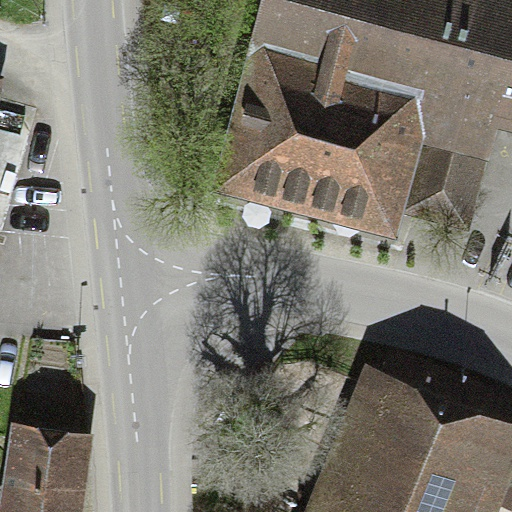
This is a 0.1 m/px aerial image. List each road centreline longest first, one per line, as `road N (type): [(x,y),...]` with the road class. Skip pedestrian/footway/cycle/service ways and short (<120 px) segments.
road 1 (residential): [(122,264),(288,278),(511,347)]
road 2 (residential): [(90,0),(122,264)]
road 3 (residential): [(122,264),(139,511)]
